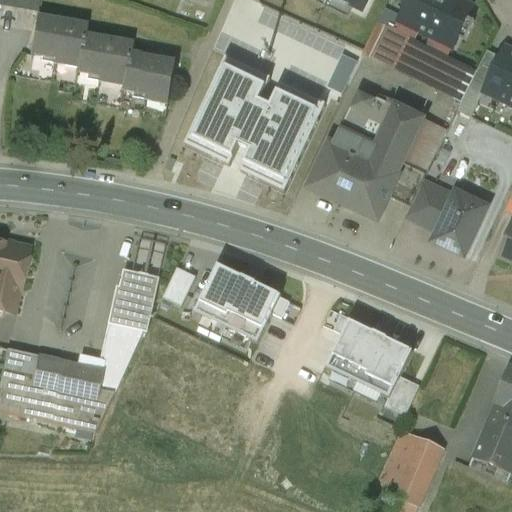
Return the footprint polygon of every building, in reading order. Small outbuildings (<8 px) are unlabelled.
[(40,0),(0,0),(0,8),(38,15),(40,0)] [(327,0),(357,14),(363,0),(327,0)] [(470,9),(451,0),(414,0),(404,23),(452,46),(470,9)] [(176,67),(128,59),(130,49),(83,41),(85,31),(35,22),(29,58),(77,66),(75,76),(122,84),(120,94),(168,103),(167,109),(168,109),(176,67)] [(397,37),(378,28),(364,57),(462,105),(463,105),(476,76),(420,48),(397,37)] [(508,105),(511,97),(511,52),(507,50),(486,94),(508,105)] [(231,170),(239,151),(249,156),(240,175),(285,196),(326,108),(282,88),(271,110),(260,105),(271,81),(225,60),(184,149),(231,170)] [(422,124),(359,94),(339,138),(393,164),(404,139),(413,143),(422,124)] [(393,164),(339,138),(315,188),(378,218),(387,199),(402,168),(393,164)] [(426,180),(402,168),(387,199),(410,211),(424,183),(426,180)] [(457,199),(424,183),(410,211),(406,219),(440,235),(457,199)] [(457,199),(440,235),(448,239),(443,249),(463,259),(485,212),(457,199)] [(511,228),(498,261),(511,266),(511,228)] [(4,246),(1,248),(0,250),(0,249),(0,314),(10,317),(13,306),(10,301),(12,291),(19,292),(24,272),(28,270),(30,260),(27,257),(28,253),(12,250),(10,248),(4,246)] [(218,268),(195,317),(203,320),(250,343),(258,347),(273,317),(281,301),(282,299),(218,268)] [(196,280),(178,271),(163,302),(182,310),(196,280)] [(131,279),(126,299),(120,297),(116,315),(113,314),(99,373),(124,378),(144,334),(147,335),(159,286),(131,279)] [(281,301),(273,317),(282,322),(290,305),(281,301)] [(343,338),(349,324),(350,324),(351,323),(341,318),(334,334),(343,338)] [(250,343),(203,320),(199,330),(246,353),(250,343)] [(350,324),(349,324),(343,338),(326,372),(389,402),(390,402),(401,380),(413,354),(350,324)] [(99,373),(6,353),(0,351),(0,352),(5,354),(0,378),(0,414),(97,436),(124,378),(99,373)] [(511,475),(511,372),(510,372),(473,461),(511,477),(511,475)] [(420,389),(401,380),(390,402),(389,402),(385,410),(405,420),(420,389)] [(443,453),(402,435),(375,491),(394,499),(419,510),(443,453)] [(418,511),(419,510),(394,499),(387,511),(418,511)]
